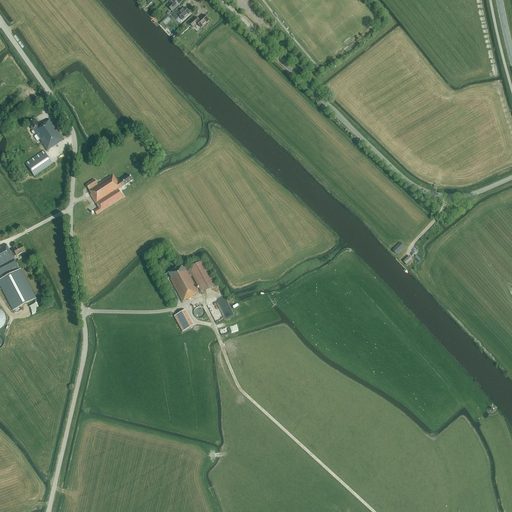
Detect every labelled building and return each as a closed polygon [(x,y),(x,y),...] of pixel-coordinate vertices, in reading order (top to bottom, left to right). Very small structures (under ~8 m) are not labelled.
[(172,11),(179,5),(183,1),(181,0),(168,0),(170,3),(167,6),(172,11)] [(190,13),(184,7),(179,12),(177,9),(171,14),(175,17),(177,15),(182,20),(190,13)] [(196,17),(189,23),(193,28),(197,24),(201,28),(209,21),(204,15),(198,20),(196,17)] [(33,130),(47,151),(63,140),(49,120),(46,122),(40,126),(38,123),(37,123),(35,120),(29,124),(33,130)] [(46,154),(28,166),(34,176),(53,164),(46,154)] [(118,190),(133,180),(129,175),(118,182),(113,175),(97,185),(94,180),(85,185),(89,190),(91,194),(90,195),(99,208),(94,211),(97,215),(123,197),(118,190)] [(396,254),(404,247),(400,243),(392,250),(396,254)] [(16,256),(25,252),(22,245),(13,250),(10,252),(6,244),(0,247),(0,275),(17,266),(14,259),(15,258),(14,257),(16,256)] [(412,259),(409,256),(403,261),(403,262),(406,265),(412,259)] [(201,292),(215,284),(202,261),(188,269),(189,270),(187,271),(183,265),(168,273),(171,279),(170,279),(183,302),(187,299),(187,300),(199,294),(190,277),(192,276),(201,292)] [(0,285),(13,310),(36,298),(21,269),(0,279),(0,285)] [(231,306),(222,309),(225,318),(234,315),(231,306)] [(195,316),(197,318),(200,318),(203,317),(205,315),(205,312),(204,309),(202,307),(198,307),(196,308),(194,310),(193,313),(195,316)] [(183,332),(194,326),(185,310),(174,316),(183,332)]
